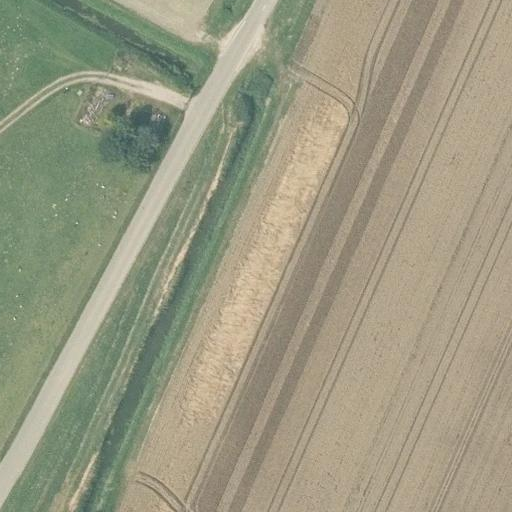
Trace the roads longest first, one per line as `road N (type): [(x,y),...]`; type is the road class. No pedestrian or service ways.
road 1 (unclassified): [(0,483),(264,0)]
road 2 (track): [(192,8),(308,66)]
